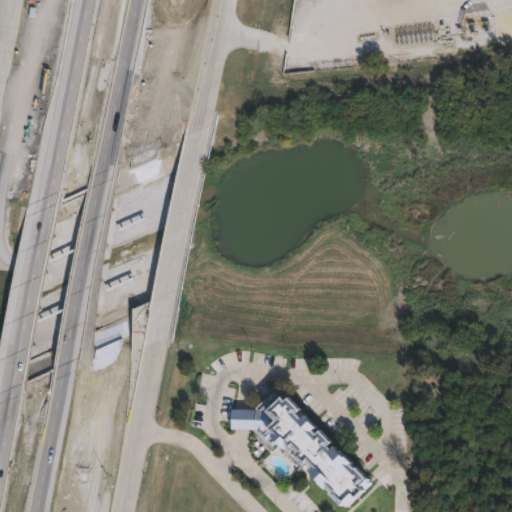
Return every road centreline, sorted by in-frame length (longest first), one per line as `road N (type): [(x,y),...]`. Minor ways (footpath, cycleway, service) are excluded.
road 1 (motorway): [(57,398),(98,177)]
road 2 (motorway): [(49,199),(9,405)]
road 3 (secondary): [(119,511),(162,307)]
road 4 (motorway): [(98,177),(169,0)]
road 5 (secondary): [(162,307),(199,120)]
road 6 (motorway): [(98,177),(134,0)]
road 7 (motorway): [(103,0),(59,144)]
road 8 (secondary): [(199,120),(222,0)]
